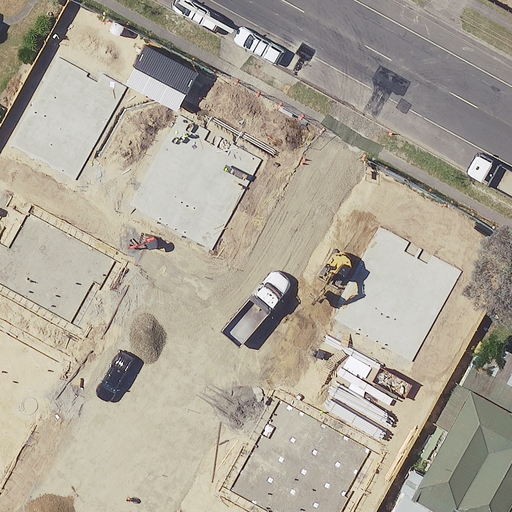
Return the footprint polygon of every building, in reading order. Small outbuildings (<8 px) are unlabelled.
[(120,185),(41,144),(0,222),(9,226),(0,242),(0,284),(29,299),(42,274),(67,288),(120,185)] [(398,320),(304,268),(234,394),(266,412),(255,432),(317,466),(398,320)] [(511,511),(511,347),(480,332),(457,378),(391,511),(511,511)] [(11,511),(74,398),(28,373),(0,423),(0,511),(11,511)] [(253,511),(258,504),(199,472),(177,511),(253,511)]
